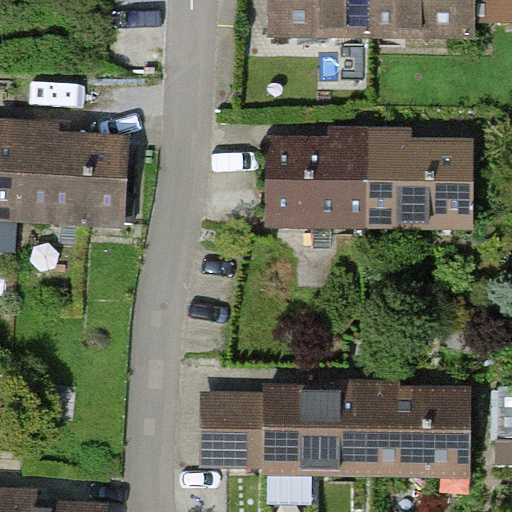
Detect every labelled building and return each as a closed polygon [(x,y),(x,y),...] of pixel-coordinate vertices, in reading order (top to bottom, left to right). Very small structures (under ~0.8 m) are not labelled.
[(281,0),(281,47),(383,47),(383,0),(281,0)] [(383,0),(383,47),(486,47),(485,0),(383,0)] [(37,144),(0,141),(0,234),(30,237),(37,144)] [(143,152),(37,144),(30,237),(136,244),(143,152)] [(380,150),(276,149),(276,246),(380,247),(380,150)] [(484,150),(380,150),(380,247),(484,247),(484,150)] [(481,403),(349,404),(349,485),(481,485),(481,403)] [(349,404),(217,404),(218,486),(349,485),(349,404)]
